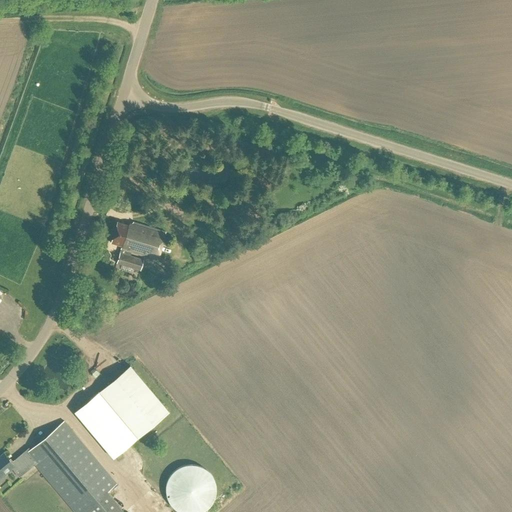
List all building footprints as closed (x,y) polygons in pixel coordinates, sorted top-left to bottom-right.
[(131,251),(144,255),(156,258),(164,230),(133,221),(127,223),(116,220),(109,242),(121,245),(116,262),(140,269),(143,259),(130,255),(131,251)] [(189,249),(195,261),(203,257),(197,245),(189,249)] [(132,366),(75,413),(113,458),(169,411),(132,366)] [(19,476),(35,463),(75,511),(124,511),(107,491),(117,483),(63,420),(29,449),(28,447),(11,461),(3,452),(0,454),(0,477),(12,467),(19,476)] [(167,505),(215,504),(215,497),(207,497),(207,499),(199,499),(199,501),(186,501),(186,492),(167,492),(167,505)]
